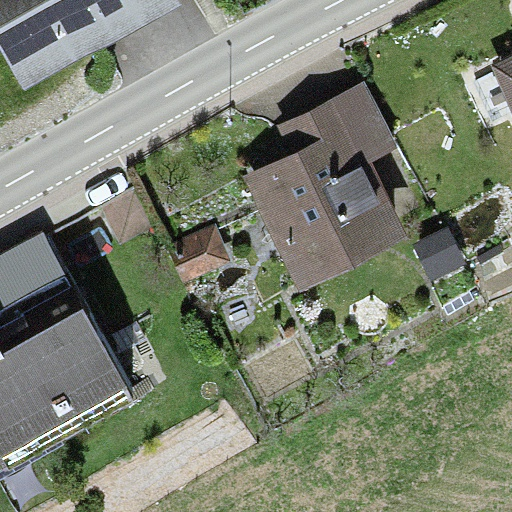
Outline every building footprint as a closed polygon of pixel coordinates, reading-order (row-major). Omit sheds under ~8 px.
[(168,0),(0,0),(0,37),(25,81),(168,0)] [(511,61),(503,66),(511,83),(511,61)] [(394,226),(332,103),(302,118),(315,144),(256,175),(285,232),(298,226),(318,264),(394,226)] [(153,217),(136,186),(105,203),(122,234),(153,217)] [(212,228),(170,246),(182,275),(224,256),(212,228)] [(0,257),(0,473),(139,396),(47,232),(0,257)]
